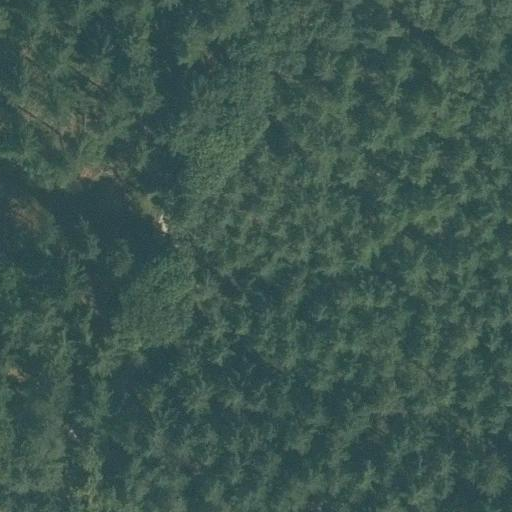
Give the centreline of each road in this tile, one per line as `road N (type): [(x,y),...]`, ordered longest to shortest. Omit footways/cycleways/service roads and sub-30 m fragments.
road 1 (track): [(77,432),(256,0)]
road 2 (track): [(166,511),(0,466)]
